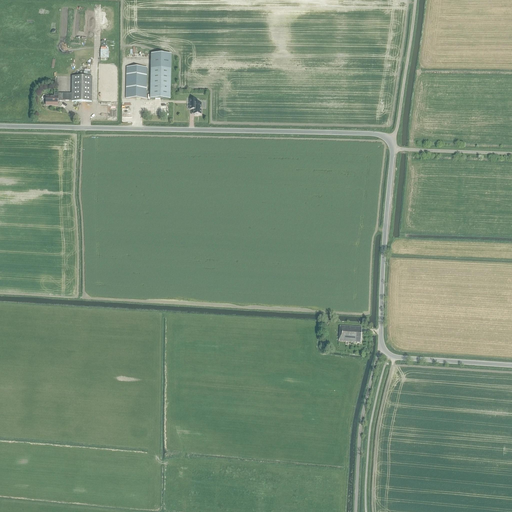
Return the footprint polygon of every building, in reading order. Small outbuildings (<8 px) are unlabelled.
[(110,58),(110,48),(102,48),(102,58),(110,58)] [(150,100),(170,100),(171,55),(151,54),(150,100)] [(146,67),(126,67),(125,98),(145,98),(146,67)] [(92,77),(72,77),(72,94),(53,93),(53,96),(45,96),(45,105),(53,105),(54,106),(58,106),(58,101),(62,101),(72,101),(91,102),(92,77)] [(196,94),(189,94),(189,104),(193,105),(193,109),(194,109),(194,110),(196,110),(196,109),(200,109),(200,98),(196,98),(196,94)] [(361,327),(339,325),(338,340),(361,342),(361,327)]
